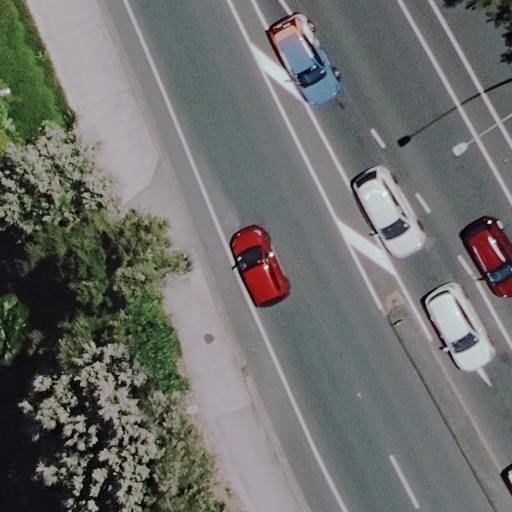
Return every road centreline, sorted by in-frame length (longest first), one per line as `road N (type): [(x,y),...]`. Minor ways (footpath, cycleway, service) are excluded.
road 1 (secondary): [(448,511),(406,424),(293,90)]
road 2 (secondary): [(293,90),(511,334)]
